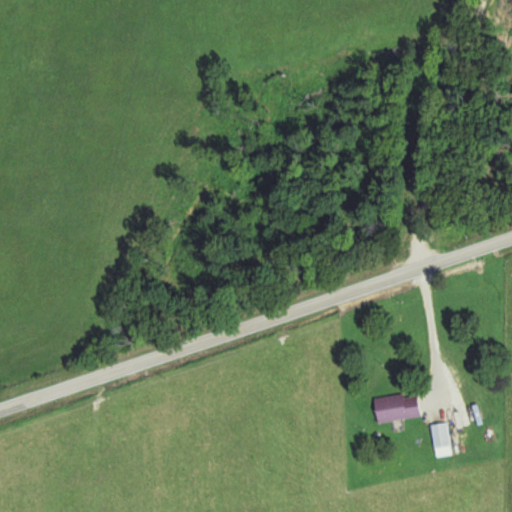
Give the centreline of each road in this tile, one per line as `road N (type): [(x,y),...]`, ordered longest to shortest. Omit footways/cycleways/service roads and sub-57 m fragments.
road 1 (tertiary): [(511,230),(0,405)]
road 2 (residential): [(478,0),(424,182),(415,263)]
